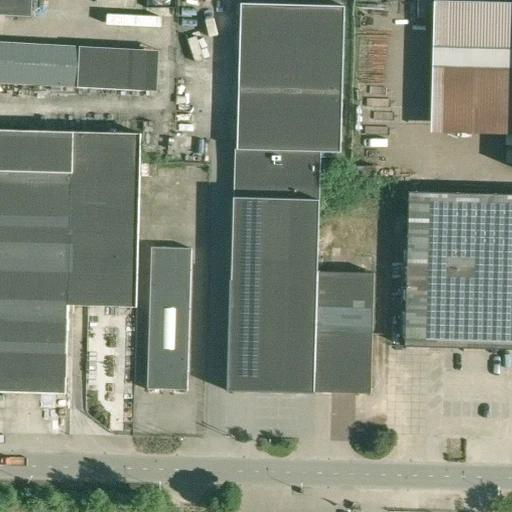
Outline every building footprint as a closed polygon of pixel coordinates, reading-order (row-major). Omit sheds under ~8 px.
[(0,0),(0,12),(31,14),(31,0),(0,0)] [(238,9),(233,197),(319,199),(324,9),(238,9)] [(0,130),(141,133),(142,90),(143,50),(143,37),(0,34),(0,130)] [(377,87),(395,88),(396,45),(378,45),(377,87)] [(175,106),(176,124),(200,121),(198,103),(175,106)] [(137,301),(141,133),(0,130),(0,392),(66,394),(68,299),(137,301)] [(511,193),(409,191),(405,346),(511,348),(511,193)] [(233,197),(227,392),(315,393),(315,392),(371,392),(374,272),(318,271),(319,199),(233,197)] [(151,248),(150,287),(148,390),(188,391),(191,248),(151,248)]
